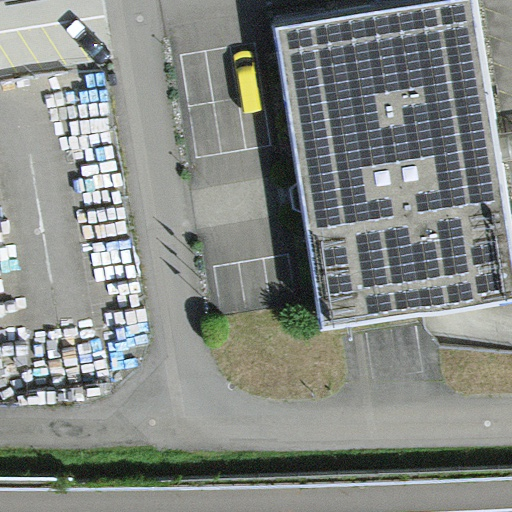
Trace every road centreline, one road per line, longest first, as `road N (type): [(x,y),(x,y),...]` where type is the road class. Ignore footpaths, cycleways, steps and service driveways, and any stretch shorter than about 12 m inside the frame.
road 1 (residential): [(131,0),(193,427)]
road 2 (residential): [(193,427),(0,425)]
road 3 (residential): [(350,426),(511,419)]
road 4 (residential): [(350,426),(193,427)]
